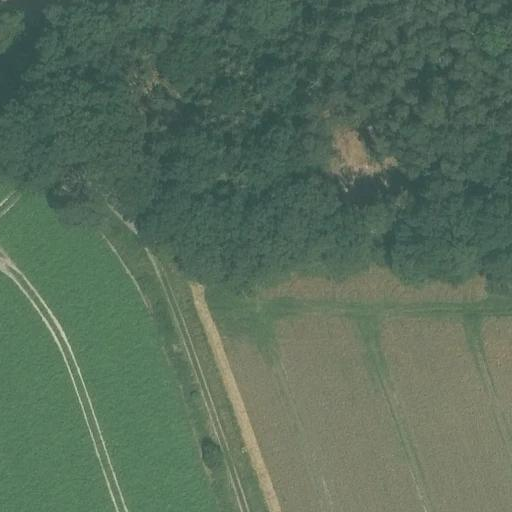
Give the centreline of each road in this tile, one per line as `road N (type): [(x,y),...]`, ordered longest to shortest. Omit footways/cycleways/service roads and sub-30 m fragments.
road 1 (track): [(243,511),(146,233)]
road 2 (unclassified): [(146,233),(0,64)]
